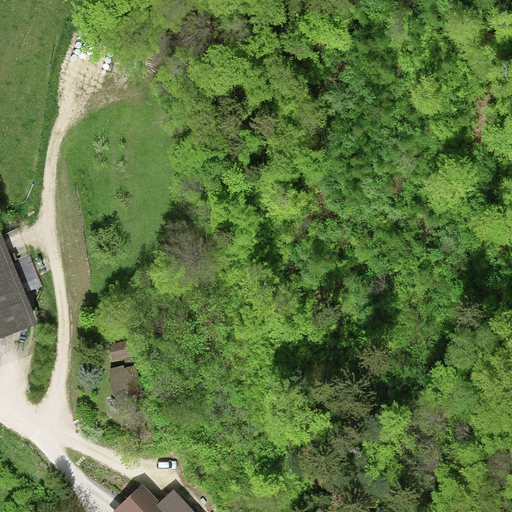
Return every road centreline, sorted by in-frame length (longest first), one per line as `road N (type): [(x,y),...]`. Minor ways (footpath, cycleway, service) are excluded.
road 1 (track): [(50,438),(65,333),(54,229),(61,133),(152,59)]
road 2 (track): [(0,408),(50,438),(91,511)]
